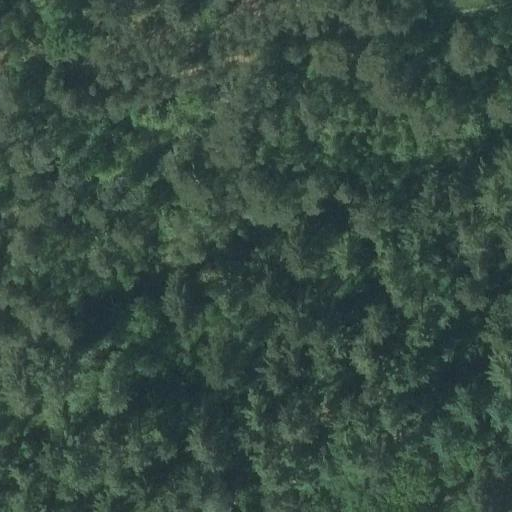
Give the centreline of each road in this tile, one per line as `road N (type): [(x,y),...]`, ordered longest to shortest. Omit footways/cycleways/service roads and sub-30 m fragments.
road 1 (track): [(0,117),(310,39),(511,8)]
road 2 (track): [(206,511),(511,398)]
